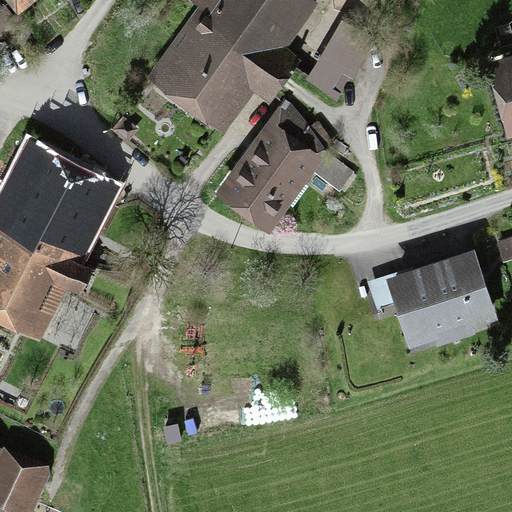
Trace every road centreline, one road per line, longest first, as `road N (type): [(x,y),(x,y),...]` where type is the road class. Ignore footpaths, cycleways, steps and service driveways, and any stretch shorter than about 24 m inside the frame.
road 1 (residential): [(511,198),(369,244),(296,249),(192,214),(37,110)]
road 2 (track): [(116,347),(150,511)]
road 3 (residential): [(105,0),(37,110)]
